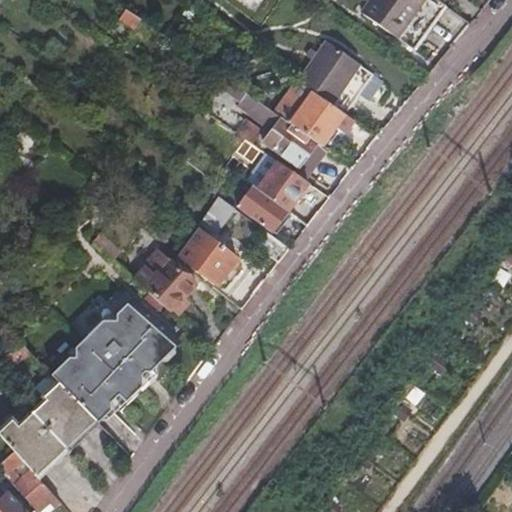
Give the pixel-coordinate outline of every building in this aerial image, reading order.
[(443,5),(436,0),(369,0),(368,2),(360,13),(411,49),(443,5)] [(125,9),(118,19),(132,29),(139,19),(125,9)] [(330,104),(343,114),(357,94),(365,100),(379,80),(371,74),(359,66),(360,65),(325,41),(296,81),(313,92),(330,104)] [(289,126),(273,115),(225,80),(217,90),(238,105),(235,108),(269,131),(261,142),(295,168),(306,176),(325,151),(319,147),(289,126)] [(352,120),(343,114),(330,104),(313,92),(296,81),(273,115),(289,126),(319,147),(334,127),(343,133),(352,120)] [(234,133),(251,145),(259,134),(242,122),(234,133)] [(285,211),(306,184),(305,183),(302,181),(291,173),(259,151),(253,159),(271,172),(258,190),(285,211)] [(295,168),(291,173),(302,181),(306,176),(295,168)] [(116,199),(99,184),(87,196),(103,211),(116,199)] [(289,213),(285,211),(258,190),(252,185),(236,208),(269,232),(281,216),(285,219),(289,213)] [(233,209),(222,200),(218,198),(198,226),(213,237),(233,209)] [(94,241),(113,259),(118,252),(103,238),(111,225),(108,222),(95,239),(94,241)] [(182,249),(177,257),(190,267),(216,286),(235,259),(196,229),(182,249)] [(277,262),(288,248),(266,232),(256,247),(277,262)] [(143,286),(173,313),(185,300),(183,298),(194,285),(168,262),(155,251),(142,266),(144,267),(134,278),(143,286)] [(239,262),(235,259),(216,286),(220,289),(239,262)] [(21,288),(4,268),(0,271),(0,280),(13,295),(21,288)] [(51,376),(57,382),(95,421),(97,423),(109,411),(109,403),(116,395),(121,399),(134,386),(155,365),(174,346),(174,340),(135,301),(128,300),(116,313),(116,320),(102,320),(75,348),(75,358),(69,358),(51,376)] [(0,356),(0,357),(9,347),(0,336),(0,356)] [(12,369),(29,354),(17,341),(9,347),(0,357),(12,369)] [(155,365),(134,386),(140,391),(154,377),(153,376),(155,365)] [(36,416),(66,450),(95,421),(57,382),(44,396),(50,403),(36,416)] [(37,478),(66,450),(36,416),(21,431),(14,425),(1,438),(14,452),(37,478)] [(97,423),(95,421),(66,450),(69,452),(98,424),(97,423)] [(39,481),(69,452),(66,450),(37,478),(39,481)] [(39,481),(37,478),(14,452),(0,464),(0,471),(35,511),(49,511),(53,510),(60,504),(50,493),(39,481)] [(23,511),(6,494),(6,493),(0,487),(0,511),(23,511)]
